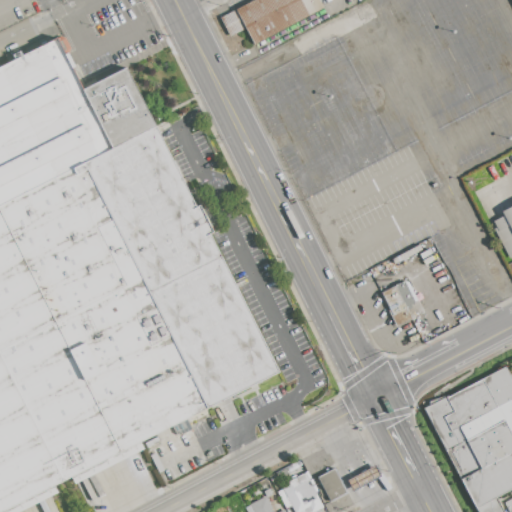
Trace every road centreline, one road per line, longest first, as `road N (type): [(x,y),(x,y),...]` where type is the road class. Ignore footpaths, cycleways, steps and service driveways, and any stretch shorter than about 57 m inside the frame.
road 1 (tertiary): [(374,398),(158,511)]
road 2 (secondary): [(244,139),(173,0)]
road 3 (secondary): [(305,261),(244,139)]
